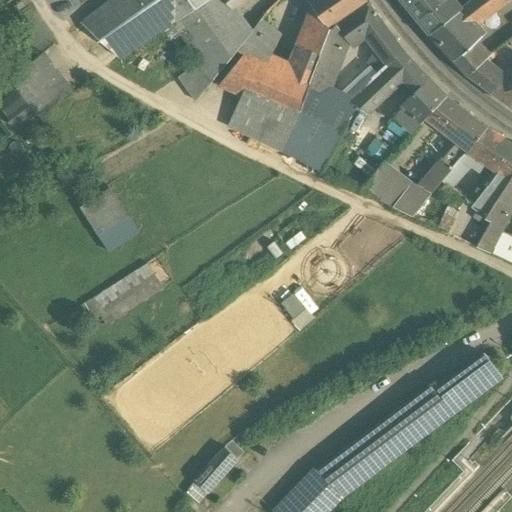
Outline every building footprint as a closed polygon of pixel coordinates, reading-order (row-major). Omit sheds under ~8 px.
[(157,0),(109,0),(80,23),(121,59),(163,30),(174,23),(157,0)] [(157,0),(174,23),(208,0),(157,0)] [(223,0),(208,0),(174,23),(182,35),(201,61),(213,80),(237,50),(252,31),(235,10),(234,11),(223,0)] [(223,0),(234,11),(235,10),(246,0),(223,0)] [(365,0),(313,0),(310,2),(315,9),(329,29),(336,24),(367,1),(365,0)] [(401,0),(431,35),(460,13),(449,0),(401,0)] [(476,0),(460,13),(468,21),(478,21),(508,0),(476,0)] [(21,3),(13,9),(15,12),(23,6),(21,3)] [(368,3),(337,25),(347,39),(352,45),(366,35),(377,48),(393,36),(368,3)] [(315,9),(289,74),(310,83),(329,29),(315,9)] [(468,21),(460,13),(431,35),(456,62),(483,36),(468,21)] [(281,37),(261,21),(252,31),(237,50),(245,54),(272,66),(281,37)] [(174,23),(163,30),(171,42),(182,35),(174,23)] [(336,24),(329,29),(310,83),(309,86),(326,95),(347,39),(337,25),(336,24)] [(393,36),(377,48),(383,57),(388,63),(404,50),(393,36)] [(404,50),(388,63),(374,76),(370,80),(386,96),(402,81),(404,83),(405,83),(420,68),(404,50)] [(272,66),(245,54),(219,85),(244,96),(298,118),(309,86),(310,83),(289,74),(272,66)] [(35,117),(68,92),(40,56),(7,80),(35,117)] [(383,57),(370,70),(374,76),(388,63),(383,57)] [(201,61),(178,77),(195,102),(213,80),(201,61)] [(486,62),(469,76),(478,83),(494,69),(486,62)] [(446,96),(420,68),(405,83),(415,93),(402,107),(420,125),(427,117),(446,96)] [(494,69),(478,83),(491,93),(506,79),(494,69)] [(511,73),(506,79),(491,93),(511,109),(511,108),(511,73)] [(370,80),(349,100),(368,113),(386,96),(370,80)] [(326,95),(309,86),(299,115),(340,138),(355,110),(339,101),(326,95)] [(298,118),(244,96),(228,127),(285,153),(298,118)] [(487,128),(446,96),(427,117),(440,127),(450,138),(457,143),(468,152),(487,128)] [(340,138),(299,115),(298,118),(285,153),(323,172),(340,138)] [(468,152),(467,153),(486,165),(504,139),(487,128),(468,152)] [(457,143),(442,160),(453,170),(467,153),(468,152),(457,143)] [(511,143),(511,144),(495,170),(511,178),(511,143)] [(442,160),(435,168),(437,172),(422,190),(430,197),(453,170),(442,160)] [(511,207),(511,179),(488,219),(503,227),(511,207)] [(419,194),(408,190),(394,207),(413,216),(430,197),(422,190),(419,194)] [(110,192),(81,210),(109,253),(138,234),(110,192)] [(503,227),(488,219),(474,241),(492,251),(503,227)] [(93,299),(104,314),(155,281),(144,265),(93,299)] [(488,358),(442,391),(456,411),(502,377),(488,358)] [(435,382),(388,417),(409,445),(456,411),(442,391),(435,382)] [(388,417),(316,472),(277,511),(328,511),(342,497),(409,445),(388,417)] [(224,447),(194,480),(196,482),(207,493),(237,460),(224,447)] [(196,482),(186,492),(198,503),(207,493),(196,482)]
